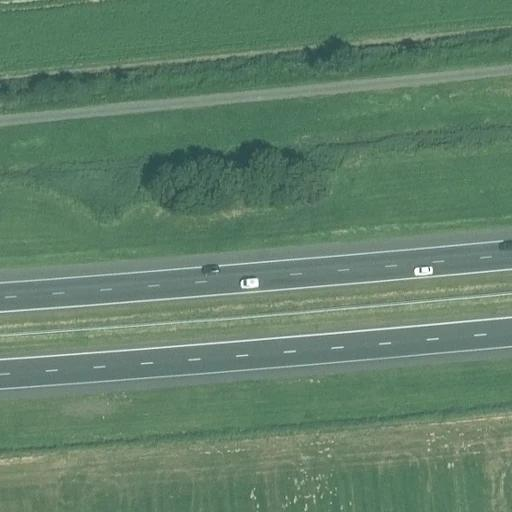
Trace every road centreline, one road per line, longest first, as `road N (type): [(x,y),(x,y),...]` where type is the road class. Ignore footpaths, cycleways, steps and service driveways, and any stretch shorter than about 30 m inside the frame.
road 1 (unclassified): [(0,122),(511,70)]
road 2 (motorway): [(0,381),(511,333)]
road 3 (motorway): [(511,243),(0,287)]
